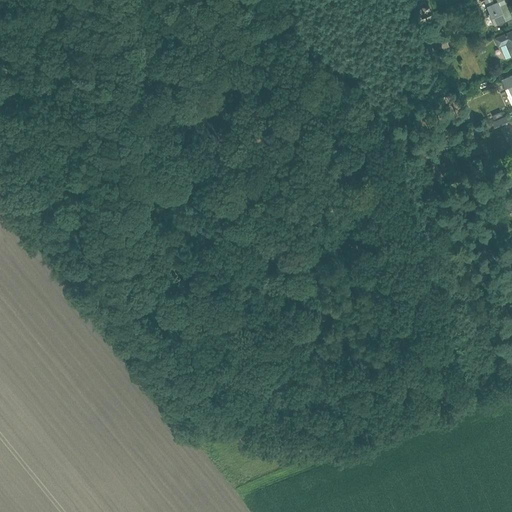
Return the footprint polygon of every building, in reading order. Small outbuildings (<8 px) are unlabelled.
[(506,22),(511,19),(503,0),(485,0),(480,3),(482,10),(487,8),(494,26),(505,21),(506,22)] [(506,60),(511,57),(511,32),(494,40),(498,49),(501,48),(506,60)] [(437,38),(431,41),(436,51),(442,48),(437,38)] [(486,53),(482,44),(475,47),(479,56),(486,53)] [(449,65),(446,58),(440,61),(442,67),(449,65)] [(511,107),(511,106),(511,75),(501,81),(511,107)] [(509,125),(506,118),(494,123),(496,129),(500,127),(501,129),(509,125)] [(511,210),(509,203),(499,207),(503,215),(511,211),(511,210)]
